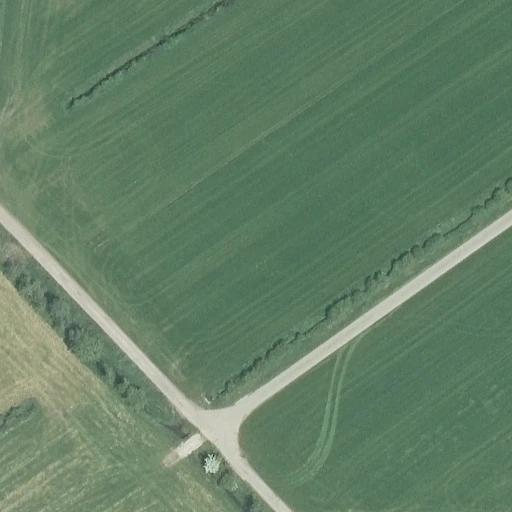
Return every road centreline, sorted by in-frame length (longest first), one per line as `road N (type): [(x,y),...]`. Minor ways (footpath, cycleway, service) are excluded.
road 1 (track): [(0,215),(282,511)]
road 2 (track): [(511,215),(208,433)]
